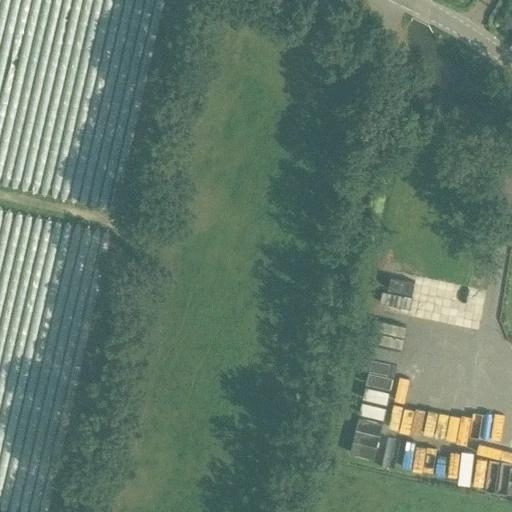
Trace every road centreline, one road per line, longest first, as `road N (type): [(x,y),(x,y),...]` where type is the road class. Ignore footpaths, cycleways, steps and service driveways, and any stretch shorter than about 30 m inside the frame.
road 1 (track): [(287,511),(407,7)]
road 2 (unclassified): [(511,67),(392,0)]
